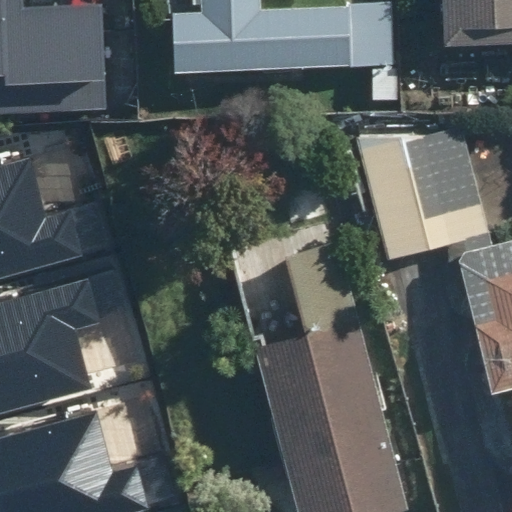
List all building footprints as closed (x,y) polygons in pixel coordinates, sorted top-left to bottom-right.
[(0,0),(0,75),(91,74),(90,0),(0,0)] [(205,0),(206,1),(183,1),(182,67),(368,69),(369,0),(205,0)] [(511,0),(457,0),(456,34),(511,35),(511,0)] [(458,98),(358,129),(396,252),(496,222),(458,98)] [(29,153),(0,160),(0,277),(90,253),(78,209),(47,218),(29,153)] [(360,511),(425,493),(345,224),(281,244),(305,326),(255,341),(306,511),(360,511)] [(511,235),(470,247),(508,389),(511,388),(511,235)] [(0,410),(92,385),(74,320),(105,312),(93,268),(0,293),(0,410)] [(93,405),(0,430),(0,511),(129,511),(153,505),(141,461),(111,470),(93,405)]
